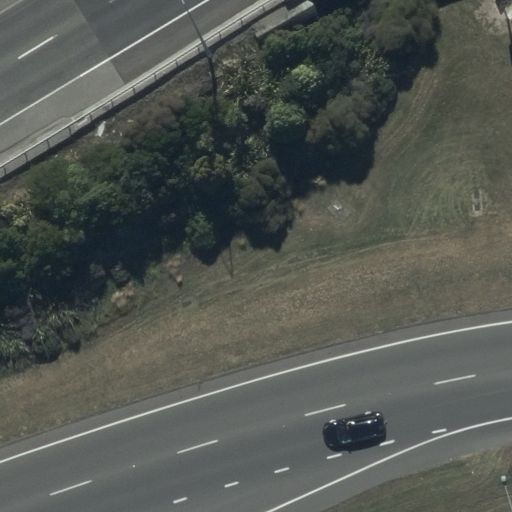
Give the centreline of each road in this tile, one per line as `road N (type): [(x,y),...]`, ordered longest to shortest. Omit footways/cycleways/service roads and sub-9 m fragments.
road 1 (trunk): [(511,369),(274,424),(10,511)]
road 2 (motorway): [(129,0),(0,78)]
